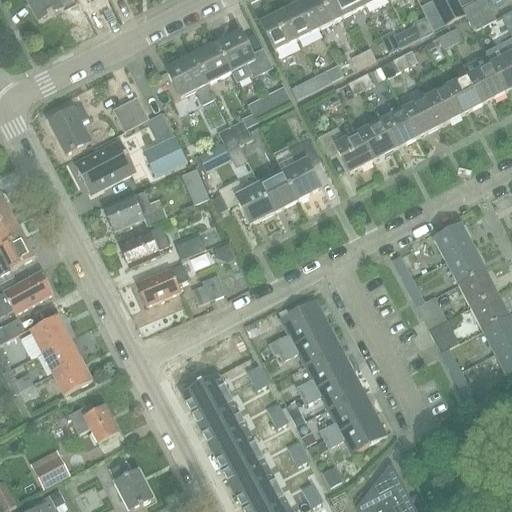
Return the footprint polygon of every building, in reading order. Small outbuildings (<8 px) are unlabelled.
[(24,0),(38,26),(65,12),(58,0),(24,0)] [(313,0),(306,3),(321,32),(343,21),(332,0),(313,0)] [(332,0),(343,21),(365,9),(360,0),(332,0)] [(360,0),(365,9),(384,0),(360,0)] [(437,0),(433,2),(446,28),(465,19),(461,11),(462,11),(461,10),(463,9),(458,0),(437,0)] [(458,0),(463,9),(473,4),(470,0),(458,0)] [(461,11),(465,19),(467,23),(491,11),(485,0),(462,12),(462,11),(461,11)] [(284,14),(298,43),(321,32),(306,3),(284,14)] [(491,11),(467,23),(473,35),(497,23),(491,11)] [(275,54),(298,43),(284,14),(261,26),(275,54)] [(415,30),(406,34),(412,47),(421,42),(421,41),(434,35),(426,20),(413,26),(415,30)] [(447,37),(453,49),(463,44),(457,32),(447,37)] [(382,45),(389,58),(412,47),(406,34),(396,40),(397,43),(394,45),(389,36),(382,40),(384,44),(382,45)] [(242,35),(218,47),(233,77),(238,87),(252,80),(252,81),(273,71),(264,52),(253,57),(242,35)] [(443,54),(453,49),(447,37),(437,42),(443,54)] [(511,40),(506,44),(484,55),(490,66),(506,95),(511,92),(511,40)] [(194,59),(210,89),(233,77),(218,47),(194,59)] [(371,52),(361,57),(367,69),(377,64),(372,54),(371,52)] [(402,60),(408,71),(418,66),(412,55),(402,60)] [(357,74),(367,69),(361,57),(351,62),(357,74)] [(209,89),(210,89),(194,59),(166,73),(181,103),(196,96),(203,109),(216,102),(209,89)] [(464,70),(484,107),(506,95),(490,66),(489,67),(485,59),(464,70)] [(387,82),(408,71),(402,60),(381,71),(387,82)] [(447,89),(462,118),(484,107),(464,70),(468,78),(447,89)] [(316,80),(322,91),(332,87),(326,75),(316,80)] [(357,83),(364,94),(374,89),(368,77),(357,83)] [(316,80),(292,92),(297,104),(322,91),(316,80)] [(354,99),(364,94),(357,83),(348,87),(354,99)] [(424,100),(440,130),(462,118),(447,89),(424,100)] [(283,90),(265,100),(273,115),(291,106),(292,106),(284,90),(283,90)] [(402,112),(417,141),(440,130),(424,100),(402,112)] [(149,124),(137,102),(113,115),(124,137),(149,124)] [(90,121),(83,108),(49,126),(67,158),(92,144),(82,125),(90,121)] [(379,124),(395,153),(417,141),(402,112),(379,124)] [(253,117),(242,123),(243,124),(247,131),(257,126),(256,123),(253,118),(253,117)] [(230,131),(235,141),(248,134),(247,131),(243,124),(230,131)] [(357,135),(373,165),(395,153),(379,124),(357,135)] [(228,156),(240,150),(235,141),(230,131),(218,137),(223,146),(228,156)] [(350,177),(373,165),(357,135),(344,142),(338,131),(318,142),(328,161),(338,155),(350,177)] [(235,141),(240,150),(253,143),(248,134),(235,141)] [(136,176),(120,144),(74,168),(91,200),(136,176)] [(175,144),(157,153),(167,175),(185,166),(175,144)] [(282,174),(298,205),(322,192),(310,170),(321,164),(312,145),(291,156),(296,167),(282,174)] [(223,146),(198,160),(206,177),(232,163),(228,156),(223,146)] [(210,203),(198,173),(182,180),(194,209),(210,203)] [(259,187),(274,217),(298,205),(282,174),(259,187)] [(218,194),(228,213),(239,207),(250,229),(274,217),(259,187),(244,194),(239,184),(218,194)] [(115,236),(145,223),(149,232),(169,223),(161,204),(151,208),(145,195),(135,199),(104,212),(115,236)] [(0,226),(13,219),(2,198),(0,198),(0,226)] [(0,252),(24,241),(13,219),(0,226),(0,252)] [(461,228),(433,243),(437,249),(446,266),(474,251),(461,228)] [(170,250),(162,231),(120,249),(130,273),(161,260),(159,255),(170,250)] [(201,239),(175,250),(181,265),(207,254),(201,239)] [(0,280),(11,275),(35,262),(28,249),(24,241),(0,252),(0,280)] [(228,247),(215,252),(217,257),(215,260),(228,267),(231,262),(234,261),(228,247)] [(474,251),(446,266),(458,290),(486,275),(474,251)] [(393,265),(404,286),(412,282),(400,261),(393,265)] [(183,268),(171,274),(137,288),(147,310),(181,296),(178,289),(190,284),(183,268)] [(458,290),(470,313),(498,298),(486,275),(458,290)] [(42,276),(0,299),(0,321),(0,322),(13,314),(16,319),(54,297),(42,276)] [(203,286),(205,290),(193,294),(199,309),(225,299),(217,280),(203,286)] [(404,286),(417,311),(435,301),(424,306),(412,282),(404,286)] [(470,313),(482,336),(510,321),(498,298),(470,313)] [(417,311),(429,334),(447,324),(435,301),(417,311)] [(279,323),(288,339),(268,349),(274,360),(278,358),(329,330),(315,304),(279,323)] [(30,336),(41,357),(70,342),(59,321),(30,336)] [(511,324),(510,321),(482,336),(494,359),(511,349),(511,324)] [(0,348),(26,335),(19,322),(0,331),(0,348)] [(429,334),(441,357),(460,347),(447,324),(429,334)] [(254,325),(244,330),(244,331),(248,338),(258,333),(254,325)] [(278,358),(283,366),(298,358),(305,372),(341,353),(329,330),(278,358)] [(41,357),(52,379),(81,363),(70,342),(41,357)] [(441,357),(455,383),(463,379),(449,353),(460,348),(460,347),(441,357)] [(511,349),(494,359),(507,382),(511,379),(511,349)] [(0,373),(2,377),(11,372),(0,350),(0,373)] [(305,372),(312,384),(296,392),(301,401),(353,375),(341,353),(305,372)] [(93,385),(81,363),(52,379),(63,400),(93,385)] [(258,371),(247,377),(252,385),(263,379),(258,371)] [(2,377),(11,396),(18,393),(19,396),(34,388),(29,377),(17,384),(11,372),(2,377)] [(353,375),(301,401),(305,410),(321,402),(328,415),(365,396),(353,375)] [(218,378),(181,397),(192,416),(229,397),(218,378)] [(263,379),(252,385),(256,394),(268,388),(263,379)] [(455,383),(468,407),(475,403),(463,379),(455,383)] [(40,399),(34,388),(19,396),(25,407),(40,399)] [(328,415),(335,427),(319,436),(324,446),(377,420),(365,396),(328,415)] [(229,397),(192,416),(202,436),(239,416),(229,397)] [(69,419),(79,439),(89,433),(98,449),(120,437),(105,410),(95,415),(91,408),(69,419)] [(279,409),(268,415),(273,424),(283,418),(279,409)] [(300,414),(290,418),(296,430),(306,425),(300,414)] [(239,416),(202,436),(212,455),(249,435),(239,416)] [(283,418),(273,424),(277,432),(288,427),(283,418)] [(377,420),(324,446),(328,454),(345,445),(352,459),(388,440),(377,420)] [(249,435),(212,455),(223,474),(260,454),(249,435)] [(312,435),(302,441),(307,450),(317,444),(312,435)] [(299,447),(288,453),(293,461),(304,455),(299,447)] [(260,454),(223,474),(233,493),(270,474),(260,454)] [(304,455),(293,461),(297,470),(308,465),(304,455)] [(36,474),(45,491),(70,478),(61,461),(36,474)] [(109,474),(115,486),(113,487),(126,511),(136,511),(154,503),(139,474),(132,477),(125,465),(109,474)] [(342,484),(337,473),(324,480),(330,491),(342,484)] [(270,474),(233,493),(243,511),(244,511),(280,493),(270,474)] [(360,507),(356,511),(416,511),(400,480),(397,481),(388,486),(384,489),(382,489),(378,481),(360,507)] [(0,508),(2,511),(9,511),(18,508),(6,486),(0,489),(0,508)] [(313,488),(302,494),(307,503),(318,497),(313,488)] [(290,511),(280,493),(244,511),(290,511)] [(58,494),(50,498),(56,510),(65,505),(58,494)] [(318,497),(307,503),(311,511),(323,506),(318,497)]
